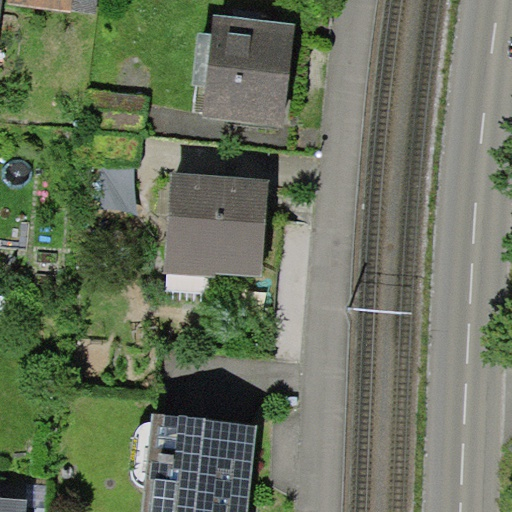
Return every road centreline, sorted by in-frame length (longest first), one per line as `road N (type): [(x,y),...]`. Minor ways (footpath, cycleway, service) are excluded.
road 1 (residential): [(326,511),(345,117),(359,0)]
road 2 (primary): [(498,0),(469,392)]
road 3 (primary): [(469,392),(465,511)]
